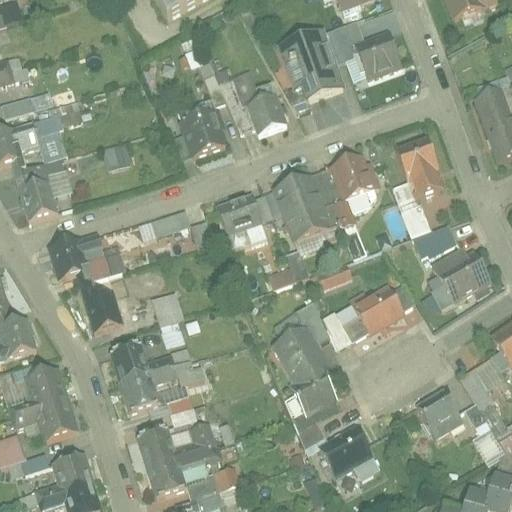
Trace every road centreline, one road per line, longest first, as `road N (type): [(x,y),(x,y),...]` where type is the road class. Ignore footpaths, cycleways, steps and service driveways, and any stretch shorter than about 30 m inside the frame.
road 1 (residential): [(14,249),(443,101)]
road 2 (residential): [(131,511),(80,358),(14,249)]
road 3 (residential): [(396,374),(511,302)]
